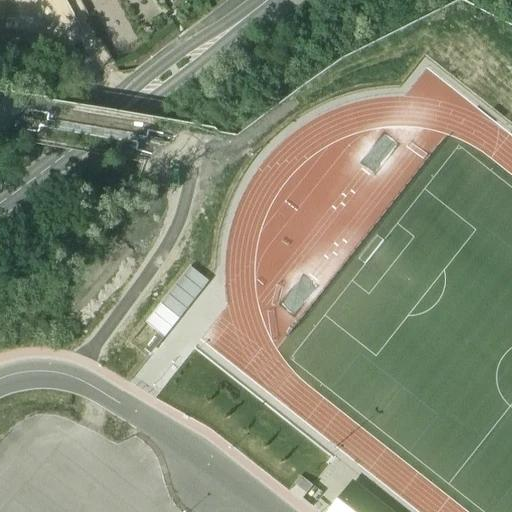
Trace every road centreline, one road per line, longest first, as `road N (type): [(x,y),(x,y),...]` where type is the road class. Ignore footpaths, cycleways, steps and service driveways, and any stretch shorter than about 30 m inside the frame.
road 1 (tertiary): [(0,199),(266,0)]
road 2 (unclassified): [(0,384),(44,371),(87,382),(275,511)]
